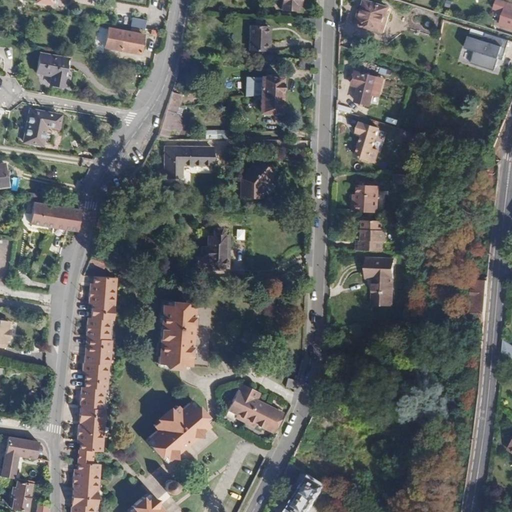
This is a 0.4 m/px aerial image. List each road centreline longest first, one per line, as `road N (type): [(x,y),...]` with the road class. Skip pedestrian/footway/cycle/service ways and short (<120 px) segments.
road 1 (residential): [(253,511),(307,398),(329,0)]
road 2 (residential): [(58,435),(70,298),(93,191),(166,75),(180,0)]
road 3 (residential): [(497,296),(471,511)]
road 4 (residential): [(497,296),(511,146)]
